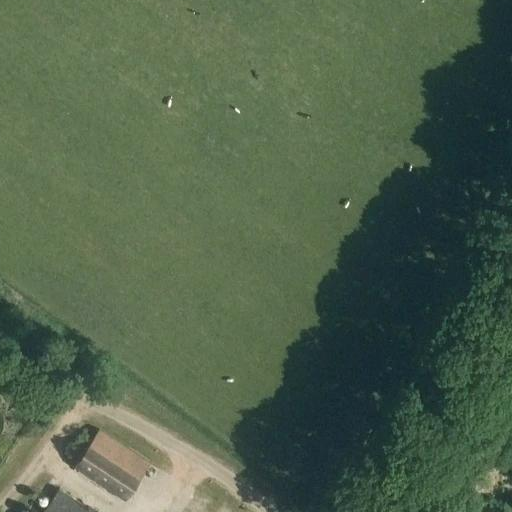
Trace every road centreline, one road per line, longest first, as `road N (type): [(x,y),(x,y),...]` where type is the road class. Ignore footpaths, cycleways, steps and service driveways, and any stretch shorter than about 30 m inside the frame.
road 1 (unclassified): [(266,511),(218,472),(0,357)]
road 2 (unclassified): [(511,244),(380,511)]
